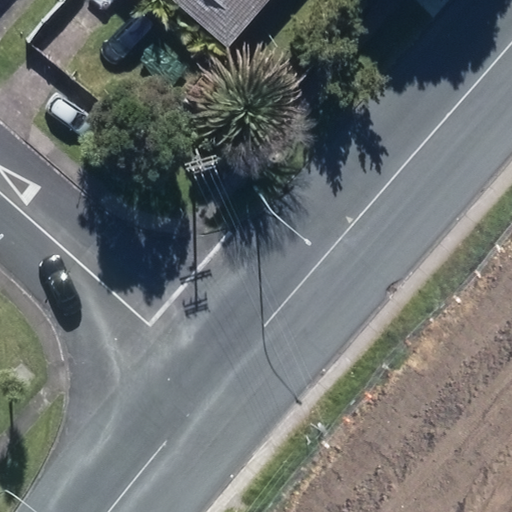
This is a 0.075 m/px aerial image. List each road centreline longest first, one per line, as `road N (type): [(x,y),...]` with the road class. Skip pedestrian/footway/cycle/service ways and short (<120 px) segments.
road 1 (secondary): [(511,46),(217,383)]
road 2 (residential): [(217,383),(0,189)]
road 3 (secondary): [(217,383),(112,511)]
